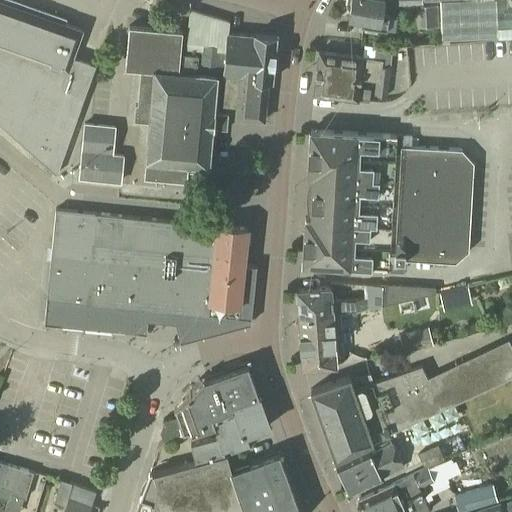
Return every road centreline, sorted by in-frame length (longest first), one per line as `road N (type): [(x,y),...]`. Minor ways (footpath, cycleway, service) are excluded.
road 1 (secondary): [(268,338),(288,77),(304,11)]
road 2 (secondary): [(331,511),(282,397),(268,338)]
road 3 (residential): [(0,330),(123,357),(156,384)]
road 4 (residential): [(119,511),(156,384)]
road 5 (residential): [(156,384),(185,365),(268,338)]
